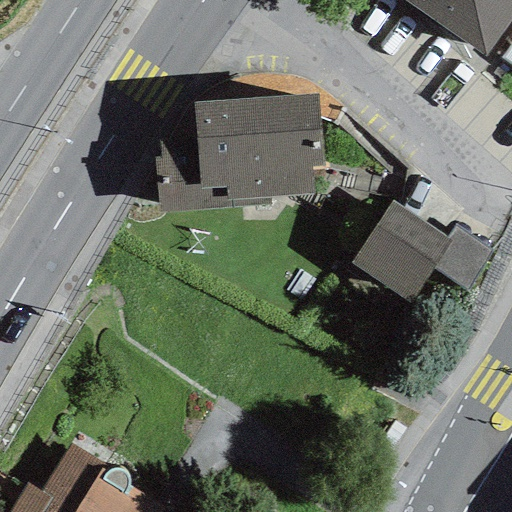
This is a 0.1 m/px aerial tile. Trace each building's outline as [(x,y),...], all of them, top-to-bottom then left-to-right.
[(511,0),(402,0),(485,57),(511,18),(511,0)] [(511,68),(511,40),(499,59),(511,68)] [(154,158),(158,213),(270,206),(270,199),(314,196),(312,169),(325,169),(320,92),(189,100),(192,136),(159,138),(160,158),(154,158)] [(433,269),(451,242),(446,238),(392,201),(349,262),(409,303),(433,269)] [(433,269),(467,291),(494,250),(455,225),(446,238),(451,242),(433,269)] [(168,511),(170,511),(128,486),(129,481),(128,476),(123,471),(117,469),(110,469),(72,444),(41,491),(51,496),(41,511),(168,511)] [(41,511),(51,496),(41,491),(25,484),(7,511),(41,511)]
